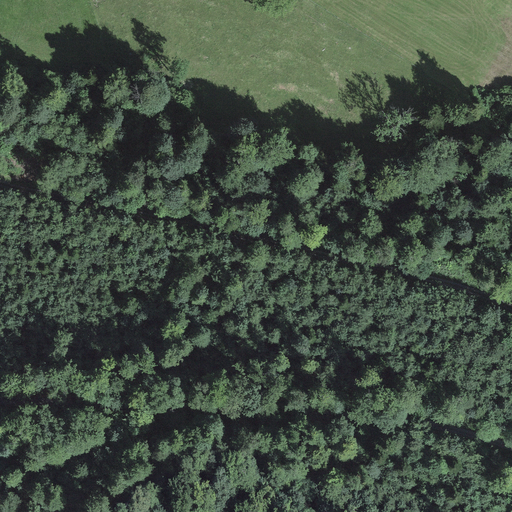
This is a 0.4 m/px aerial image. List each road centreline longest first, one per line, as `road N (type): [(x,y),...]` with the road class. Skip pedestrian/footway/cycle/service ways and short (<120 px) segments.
road 1 (track): [(511,306),(442,279),(0,181)]
road 2 (track): [(0,400),(275,417),(370,413),(511,448)]
